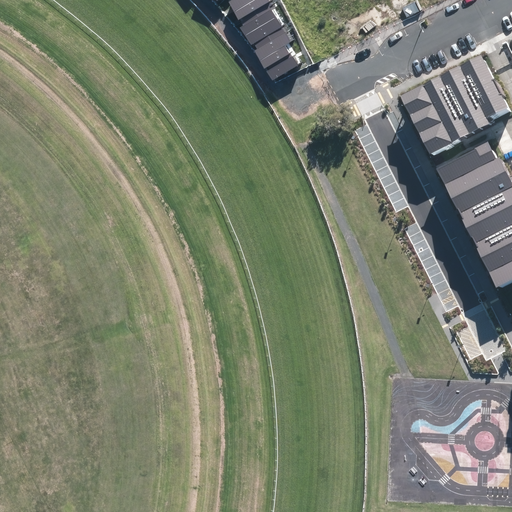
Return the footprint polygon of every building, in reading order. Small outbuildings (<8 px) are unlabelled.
[(312,0),(320,13),(334,5),(333,2),(337,0),(312,0)] [(332,8),(316,18),(311,21),(316,29),(321,26),(323,30),(340,20),(332,8)] [(437,156),(464,143),(460,136),(468,133),(465,127),(471,125),(472,128),(482,123),(480,119),(486,116),(489,122),(511,111),(511,109),(492,68),(480,74),(476,65),(467,70),(471,78),(461,82),(457,75),(446,81),(450,89),(443,92),(439,84),(416,95),(421,104),(413,108),(419,119),(425,116),(428,122),(422,125),(428,138),(434,135),(438,142),(431,145),(437,156)] [(427,140),(409,107),(401,111),(419,144),(427,140)] [(494,145),(440,171),(502,296),(511,290),(511,158),(510,155),(501,159),(494,145)]
